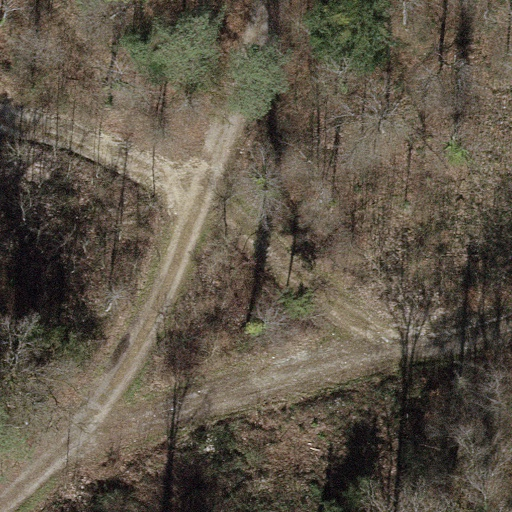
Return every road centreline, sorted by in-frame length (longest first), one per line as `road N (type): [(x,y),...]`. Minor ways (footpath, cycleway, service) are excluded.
road 1 (track): [(0,506),(154,317),(267,0)]
road 2 (track): [(202,196),(423,333),(511,306)]
road 3 (track): [(423,333),(83,405)]
road 4 (track): [(202,196),(47,116),(0,104)]
